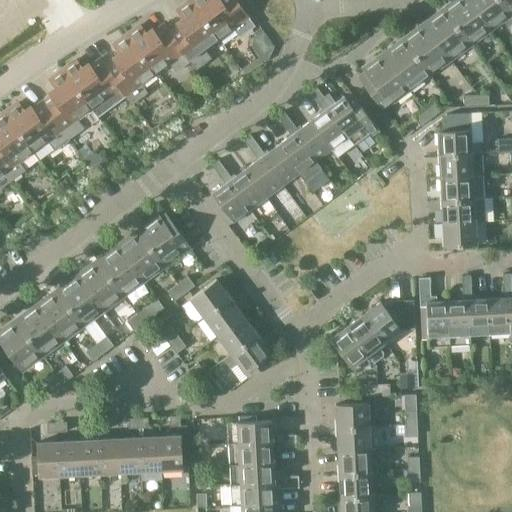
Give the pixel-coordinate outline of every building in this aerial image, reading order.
[(190,0),(190,1),(219,40),(233,29),(239,37),(254,26),(235,0),(222,0),(221,1),(219,0),(190,0)] [(489,28),(468,0),(455,0),(452,3),(453,5),(445,11),(469,43),(489,28)] [(468,0),(489,28),(501,19),(507,27),(511,23),(511,17),(499,0),(468,0)] [(511,0),(499,0),(511,17),(511,0)] [(190,61),(196,69),(211,58),(205,50),(219,40),(190,1),(177,10),(184,19),(177,24),(182,30),(173,36),(172,37),(190,61)] [(469,43),(445,11),(437,17),(435,15),(425,22),(427,25),(425,26),(448,58),(469,43)] [(404,41),(428,73),(448,58),(425,26),(423,27),(421,25),(411,33),(413,35),(404,41)] [(126,35),(155,74),(170,64),(175,72),(190,61),(172,37),(173,36),(167,28),(157,36),(152,30),(146,34),(139,26),(126,35)] [(257,39),(257,44),(264,54),(274,47),(264,34),(257,39)] [(155,74),(126,35),(113,45),(120,53),(113,58),(118,65),(109,71),(126,96),(132,104),(147,93),(141,85),(155,74)] [(386,54),(384,56),(408,88),(428,73),(404,41),(396,47),(395,45),(385,52),(386,54)] [(408,88),(384,56),(382,57),(381,55),(371,63),(372,65),(363,71),(366,75),(360,79),(381,108),(408,88)] [(109,71),(103,63),(93,70),(88,64),(82,69),(75,60),(62,70),(91,109),(97,117),(126,96),(109,71)] [(91,109),(62,70),(50,79),(56,88),(49,93),(54,99),(44,106),(68,138),(83,128),(77,120),(91,109)] [(309,92),(316,101),(323,96),(316,86),(309,92)] [(488,94),(476,95),(476,107),(489,106),(488,94)] [(476,107),(476,95),(463,96),(464,107),(476,107)] [(344,96),(335,102),(332,98),(327,101),(323,96),(316,101),(323,111),(327,108),(354,145),(376,128),(353,96),(347,100),(344,96)] [(423,109),(430,118),(441,111),(433,102),(423,109)] [(68,138),(44,106),(35,113),(30,107),(24,112),(17,103),(5,113),(33,152),(48,141),(54,149),(68,138)] [(323,111),(310,121),(331,149),(337,157),(354,145),(327,108),(323,111)] [(420,126),(430,118),(423,109),(413,117),(420,126)] [(276,116),(283,126),(291,120),(283,111),(276,116)] [(33,152),(5,113),(0,115),(0,167),(10,181),(25,171),(19,162),(33,152)] [(446,114),(441,118),(442,131),(438,131),(439,155),(481,153),(481,142),(471,143),(470,131),(471,131),(470,113),(446,114)] [(294,133),(315,161),(331,149),(310,121),(298,130),(291,120),(283,126),(291,135),(294,133)] [(291,135),(278,145),(299,173),(315,161),(294,133),(291,135)] [(258,145),(250,135),(243,140),(251,150),(258,145)] [(497,152),(510,151),(511,150),(511,138),(496,139),(497,152)] [(251,150),(258,160),(261,157),(282,185),(299,173),(278,145),(265,154),(258,145),(251,150)] [(92,152),(86,157),(93,168),(103,160),(98,153),(92,152)] [(481,153),(439,155),(440,178),(482,175),(481,153)] [(261,157),(258,160),(245,169),(266,197),(282,185),(261,157)] [(225,169),(218,159),(211,165),(218,174),(225,169)] [(0,188),(10,181),(0,167),(0,188)] [(218,174),(225,184),(228,181),(249,209),(266,197),(245,169),(232,179),(225,169),(218,174)] [(482,175),(440,178),(441,200),(484,198),(482,175)] [(228,181),(225,184),(211,194),(222,208),(217,211),(228,226),(249,209),(228,181)] [(484,198),(441,200),(443,223),(475,222),(485,221),(484,198)] [(35,200),(28,206),(33,212),(40,207),(35,200)] [(141,231),(139,232),(163,264),(188,245),(167,216),(162,220),(160,217),(151,223),(149,221),(139,229),(141,231)] [(475,222),(443,223),(444,247),(476,245),(475,222)] [(127,241),(119,247),(142,279),(163,264),(139,232),(137,234),(135,232),(125,239),(127,241)] [(100,261),(99,262),(122,294),(142,279),(119,247),(110,253),(109,251),(99,258),(100,261)] [(122,294),(99,262),(96,264),(95,261),(85,269),(86,271),(78,277),(102,309),(122,294)] [(502,274),(503,286),(511,285),(511,273),(502,274)] [(462,276),(462,288),(471,287),(470,275),(462,276)] [(177,284),(184,293),(194,286),(187,276),(177,284)] [(60,290),(58,292),(82,324),(102,309),(78,277),(70,283),(68,281),(58,288),(60,290)] [(449,346),(447,300),(434,301),(434,296),(428,296),(427,278),(419,278),(421,340),(428,340),(428,347),(449,346)] [(204,317),(230,298),(216,279),(190,298),(204,317)] [(174,301),(184,293),(177,284),(167,291),(174,301)] [(508,297),(510,333),(511,332),(511,290),(511,285),(503,286),(504,298),(508,297)] [(470,335),(489,334),(487,298),(472,299),(471,287),(462,288),(463,300),(467,299),(469,335),(470,335)] [(82,324),(58,292),(56,293),(54,291),(44,299),(46,301),(38,307),(61,339),(82,324)] [(508,297),(504,298),(487,298),(489,334),(510,333),(508,297)] [(230,298),(204,317),(217,336),(243,316),(230,298)] [(467,299),(463,300),(447,300),(449,346),(470,345),(470,335),(469,335),(467,299)] [(415,329),(414,300),(388,301),(383,305),(380,302),(363,314),(384,342),(401,330),(415,329)] [(144,323),(154,316),(147,306),(137,314),(144,323)] [(19,320),(17,322),(41,354),(61,339),(38,307),(29,313),(28,311),(18,318),(19,320)] [(144,323),(137,314),(127,321),(133,331),(144,323)] [(384,342),(363,314),(347,326),(368,355),(374,363),(390,350),(384,342)] [(243,316),(217,336),(231,354),(257,335),(243,316)] [(41,354),(17,322),(15,323),(14,321),(4,329),(5,331),(0,334),(0,342),(20,369),(41,354)] [(170,326),(161,333),(169,343),(178,336),(170,326)] [(368,355),(347,326),(330,339),(351,367),(368,355)] [(265,341),(263,343),(257,335),(231,354),(223,360),(229,368),(237,362),(248,378),(270,361),(267,356),(271,353),(269,352),(272,350),(265,341)] [(103,353),(113,346),(106,336),(96,344),(103,353)] [(178,336),(169,343),(176,353),(185,346),(178,336)] [(103,353),(96,344),(86,351),(93,360),(103,353)] [(188,370),(196,380),(205,373),(197,363),(188,370)] [(62,383),(73,375),(66,366),(56,374),(62,383)] [(207,396),(224,395),(224,394),(207,371),(205,373),(196,380),(207,396)] [(52,390),(62,383),(56,374),(45,381),(52,390)] [(412,388),(411,377),(399,378),(400,389),(412,388)] [(376,385),(376,396),(388,396),(388,384),(376,385)] [(365,397),(376,396),(376,385),(364,385),(365,397)] [(0,416),(10,410),(5,403),(0,407),(0,416)] [(335,404),(336,428),(369,426),(368,403),(335,404)] [(405,412),(405,424),(417,424),(416,411),(405,412)] [(170,416),(170,426),(180,425),(179,416),(170,416)] [(239,417),(239,422),(237,422),(238,443),(272,441),(271,420),(256,421),(255,416),(239,417)] [(128,419),(129,428),(138,428),(138,418),(128,419)] [(138,418),(138,428),(148,427),(147,418),(138,418)] [(88,421),(88,430),(98,430),(97,420),(88,421)] [(97,420),(98,430),(107,429),(107,420),(97,420)] [(47,432),(57,432),(56,422),(47,423),(47,432)] [(56,422),(57,432),(66,431),(66,422),(56,422)] [(417,424),(405,424),(406,437),(417,436),(417,424)] [(336,428),(338,451),(370,449),(369,426),(336,428)] [(159,436),(161,470),(182,469),(180,435),(159,436)] [(277,436),(277,447),(287,447),(286,435),(277,436)] [(286,435),(287,447),(297,446),(296,435),(286,435)] [(140,471),(161,470),(159,436),(139,437),(140,471)] [(120,472),(140,471),(139,437),(118,438),(120,472)] [(100,473),(120,472),(118,438),(98,439),(100,473)] [(79,474),(100,473),(98,439),(78,440),(79,474)] [(59,475),(79,474),(78,440),(57,441),(59,475)] [(38,476),(59,475),(57,441),(36,443),(38,476)] [(228,444),(229,464),(273,462),(272,441),(238,443),(228,444)] [(370,449),(338,451),(339,473),(371,472),(370,449)] [(419,469),(419,457),(407,457),(407,470),(419,469)] [(230,485),(274,482),(279,482),(279,476),(282,476),(281,471),(274,471),(273,462),(229,464),(230,485)] [(420,482),(419,469),(407,470),(408,482),(420,482)] [(372,494),(371,472),(339,473),(340,496),(372,494)] [(298,475),(288,476),(289,487),(299,487),(298,475)] [(279,488),(289,487),(288,476),(282,476),(279,476),(279,482),(279,488)] [(275,503),(274,482),(230,485),(231,505),(241,505),(275,503)] [(421,505),(420,492),(409,493),(409,505),(421,505)] [(205,493),(196,494),(197,507),(206,506),(205,493)] [(340,496),(340,506),(338,506),(337,511),(383,511),(382,494),(372,494),(340,496)] [(275,511),(275,503),(241,505),(241,511),(275,511)]
